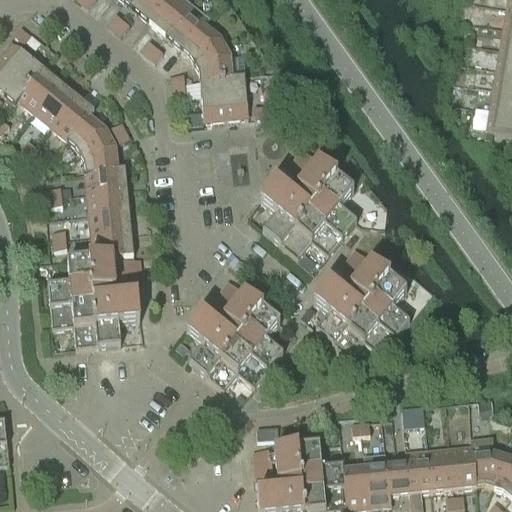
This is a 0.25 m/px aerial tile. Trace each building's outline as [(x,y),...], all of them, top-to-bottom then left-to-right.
[(75,0),(73,3),(80,9),(87,0),(75,0)] [(95,5),(89,0),(87,0),(80,9),(87,15),(95,5)] [(143,0),(115,0),(115,1),(131,15),(143,0)] [(143,0),(131,15),(148,28),(171,0),(143,0)] [(190,12),(175,0),(171,0),(148,28),(165,42),(190,12)] [(207,26),(190,12),(165,42),(181,56),(202,31),(202,32),(207,26)] [(511,16),(505,15),(502,35),(511,36),(511,16)] [(106,31),(113,37),(122,26),(115,21),(106,31)] [(128,32),(122,26),(113,37),(120,42),(128,32)] [(202,31),(181,56),(188,62),(193,70),(224,54),(219,46),(202,32),(202,31)] [(30,42),(20,34),(12,43),(22,51),(30,42)] [(511,36),(502,35),(499,55),(511,57),(511,36)] [(140,58),(147,64),(155,54),(148,48),(140,58)] [(11,50),(0,64),(0,69),(28,92),(42,75),(11,50)] [(162,59),(155,54),(147,64),(153,69),(162,59)] [(199,88),(221,86),(230,85),(230,84),(228,63),(224,54),(193,70),(198,79),(199,88)] [(511,57),(499,55),(495,75),(511,78),(511,57)] [(0,98),(14,110),(17,107),(17,106),(28,92),(0,69),(0,98)] [(42,75),(28,92),(17,106),(17,107),(34,120),(59,89),(42,75)] [(511,98),(511,78),(495,75),(492,95),(511,98)] [(170,83),(171,92),(184,90),(183,82),(170,83)] [(243,82),(230,84),(230,85),(221,86),(225,125),(247,123),(243,82)] [(203,127),(225,125),(221,86),(199,88),(203,127)] [(34,120),(50,134),(76,103),(59,89),(34,120)] [(185,99),(184,90),(171,92),(172,101),(185,99)] [(511,119),(511,98),(492,95),(489,116),(511,119)] [(50,134),(67,147),(87,122),(88,123),(93,117),(76,103),(50,134)] [(254,126),(265,125),(264,112),(252,114),(254,126)] [(511,141),(511,119),(489,116),(485,137),(511,141)] [(190,120),(191,131),(202,130),(201,119),(190,120)] [(104,136),(88,123),(87,122),(67,147),(74,153),(79,162),(109,145),(104,136)] [(8,132),(2,126),(0,128),(0,141),(0,142),(8,132)] [(109,135),(113,143),(125,137),(121,129),(109,135)] [(125,137),(113,143),(117,151),(129,145),(125,137)] [(114,154),(109,145),(79,162),(83,170),(84,179),(116,176),(116,175),(114,154)] [(27,148),(19,158),(26,163),(34,153),(27,148)] [(41,159),(34,153),(26,163),(33,169),(41,159)] [(315,167),(301,155),(283,177),(296,189),(315,167)] [(296,266),(310,249),(327,263),(355,228),(339,214),(353,198),(317,169),(290,202),(273,189),(258,207),(275,221),(261,237),(279,252),(296,266)] [(124,174),(116,175),(116,176),(84,179),(86,201),(126,197),(124,174)] [(70,194),(60,195),(61,203),(70,202),(70,194)] [(47,196),(48,204),(61,203),(60,195),(47,196)] [(86,201),(88,222),(128,218),(126,197),(86,201)] [(62,212),(61,203),(48,204),(49,214),(62,212)] [(128,218),(88,222),(90,244),(130,240),(128,218)] [(51,239),(52,247),(65,246),(64,237),(51,239)] [(90,244),(93,265),(93,266),(111,264),(132,262),(130,240),(90,244)] [(66,255),(65,246),(52,247),(53,256),(66,255)] [(349,289),(367,267),(354,256),(335,278),(349,289)] [(93,266),(93,265),(66,268),(68,289),(46,291),(51,336),(72,334),(74,356),(119,351),(117,330),(139,328),(136,304),(115,306),(111,264),(93,266)] [(142,296),(139,265),(117,267),(119,299),(142,296)] [(328,321),(314,338),(349,367),(363,350),(380,363),(408,328),(392,315),(405,298),(370,269),(343,303),(327,289),(311,307),(328,321)] [(227,287),(204,315),(218,326),(241,298),(227,287)] [(244,301),(216,334),(200,320),(185,339),(202,352),(188,369),(223,398),(237,381),(253,395),(282,360),(265,346),(279,329),(244,301)] [(180,348),(175,355),(182,361),(187,354),(180,348)] [(490,407),(477,409),(478,420),(490,419),(491,419),(491,416),(490,407)] [(408,415),(401,416),(402,435),(424,433),(422,414),(408,415)] [(359,429),(361,442),(369,442),(368,428),(359,429)] [(361,442),(359,429),(350,430),(352,443),(361,442)] [(277,434),(255,435),(256,447),(278,445),(277,434)] [(345,511),(342,477),(342,471),(320,474),(318,452),(273,457),(277,500),(256,502),(256,511),(345,511)] [(453,496),(474,494),(471,462),(472,462),(471,454),(449,456),(453,496)] [(449,456),(427,458),(431,498),(453,496),(449,456)] [(269,470),(268,457),(251,459),(255,495),(273,493),(270,470),(269,470)] [(408,500),(431,498),(427,458),(404,460),(406,471),(408,500)] [(493,460),(472,462),(471,462),(474,494),(483,493),(493,496),(503,463),(493,460)] [(502,498),(509,504),(511,500),(511,465),(511,466),(503,463),(493,496),(502,498)] [(388,502),(389,502),(403,500),(408,500),(406,471),(400,471),(385,473),(388,502)] [(385,473),(364,475),(367,511),(389,511),(390,511),(389,502),(388,502),(385,473)] [(367,511),(364,475),(342,477),(345,511),(367,511)] [(453,503),(454,511),(463,511),(462,502),(453,503)] [(444,504),(445,511),(454,511),(453,503),(444,504)]
